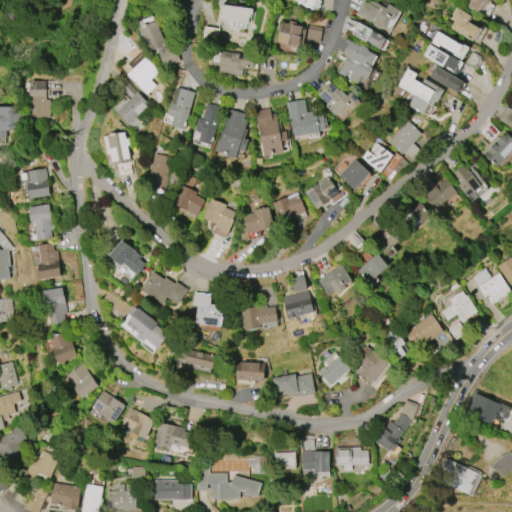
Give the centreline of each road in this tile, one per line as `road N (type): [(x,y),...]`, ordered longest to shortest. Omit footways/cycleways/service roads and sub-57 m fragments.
road 1 (residential): [(486,356),(346,424),(177,397),(112,358),(92,316),(74,155),(119,0)]
road 2 (residential): [(511,59),(477,124),(279,268),(211,271),(186,261),(74,155)]
road 3 (primary): [(511,332),(472,375),(419,474),(385,511)]
road 4 (residential): [(0,503),(15,338)]
road 5 (residential): [(258,92),(200,83),(189,69),(183,46),(193,0)]
road 6 (residential): [(349,0),(327,60),(308,77),(258,92)]
